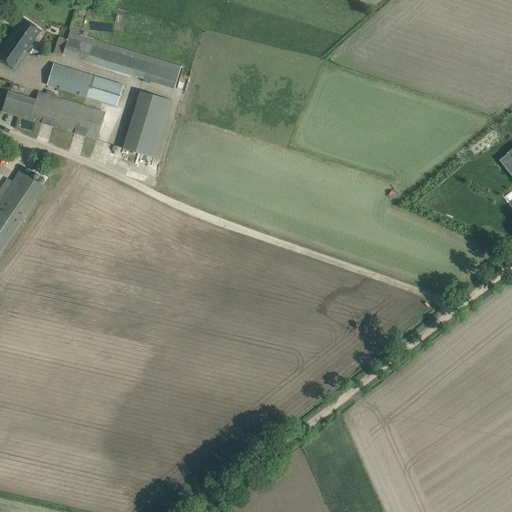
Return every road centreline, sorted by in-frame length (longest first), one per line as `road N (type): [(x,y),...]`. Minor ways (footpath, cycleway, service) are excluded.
road 1 (track): [(196,511),(511,268)]
road 2 (track): [(455,311),(134,185)]
